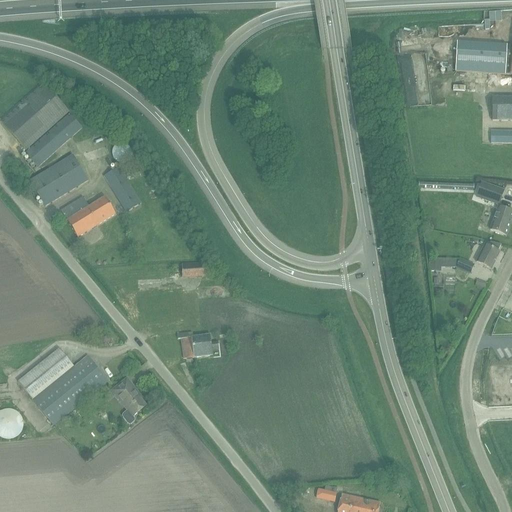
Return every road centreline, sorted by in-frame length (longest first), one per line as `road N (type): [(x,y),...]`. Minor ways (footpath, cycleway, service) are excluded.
road 1 (motorway): [(369,252),(326,267),(260,238),(214,165),(200,103),(213,65),(244,29),(278,13),(363,0)]
road 2 (motorway): [(0,37),(65,54),(128,88),(164,121),(244,240),(268,260),(302,277),(374,278)]
road 3 (unclassified): [(276,511),(0,176)]
road 4 (unclassified): [(505,511),(480,456),(465,390),(473,348),(511,268)]
road 5 (tertiary): [(369,252),(327,0)]
road 6 (tertiary): [(450,511),(384,340),(374,278)]
road 7 (motorway): [(0,9),(142,0)]
